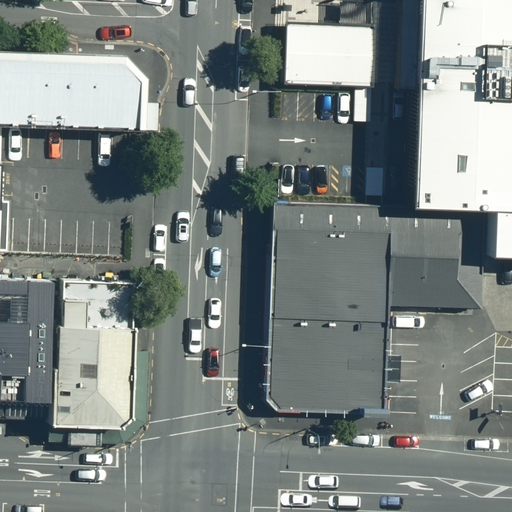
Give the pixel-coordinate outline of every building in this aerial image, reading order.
[(511,0),(391,0),(389,86),(419,87),(415,204),(485,205),(485,256),(511,256),(511,0)] [(373,27),(287,24),(285,87),(367,89),(371,90),(373,27)] [(120,56),(0,51),(0,124),(139,129),(141,78),(120,56)] [(264,397),(275,408),(386,412),(390,307),(482,310),(485,256),(485,205),(415,204),(404,203),(385,203),(278,200),(272,200),(264,397)] [(0,395),(42,397),(46,278),(0,276),(0,395)] [(129,324),(130,279),(58,278),(58,297),(57,322),(53,321),(52,367),(47,367),(47,397),(46,420),(46,421),(116,423),(122,418),(127,414),(129,352),(129,324)] [(116,423),(46,421),(46,430),(46,439),(122,441),(144,421),(146,352),(139,352),(129,352),(127,414),(122,418),(116,423)] [(42,397),(0,395),(0,417),(24,419),(46,420),(47,397),(42,397)]
